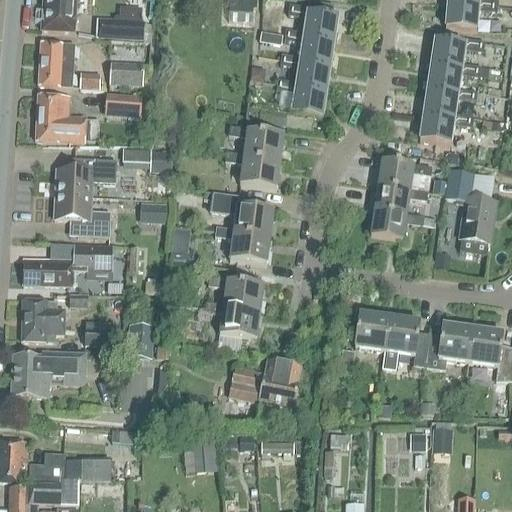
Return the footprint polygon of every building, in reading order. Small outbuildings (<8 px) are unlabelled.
[(42,0),(40,35),(73,37),(75,0),(42,0)] [(241,0),(242,1),(225,0),(225,11),(227,11),(226,25),(251,26),(251,12),(255,12),(255,0),(241,0)] [(496,6),(477,4),(447,2),(444,33),(474,35),(476,14),(495,16),(496,6)] [(304,22),(302,37),(334,42),(337,21),(330,20),(332,9),(307,5),(305,12),(288,9),(287,19),(304,22)] [(146,26),(110,25),(109,43),(145,45),(146,26)] [(330,66),(334,42),(302,37),(284,34),(283,44),(301,47),(298,62),(330,66)] [(481,56),(483,47),(464,44),(463,48),(433,44),(430,69),(460,74),(461,69),(463,53),(481,56)] [(39,46),(37,90),(71,92),(73,49),(39,46)] [(297,72),(294,87),(326,92),(330,66),(298,62),(280,59),(279,69),(297,72)] [(142,69),(108,67),(107,95),(129,96),(129,92),(141,92),(142,69)] [(479,72),(461,69),(460,74),(430,69),(426,95),(456,99),(457,94),(460,79),(477,81),(479,72)] [(250,71),(248,84),(262,86),(264,73),(250,71)] [(99,78),(78,76),(77,93),(98,95),(99,78)] [(322,124),(326,92),(294,87),(277,84),(275,94),(293,97),(290,118),(322,124)] [(456,99),(426,95),(422,120),(453,125),(453,119),(456,103),(474,106),(475,97),(457,94),(456,99)] [(138,123),(148,124),(150,106),(140,105),(140,102),(104,99),(102,121),(138,124),(138,123)] [(37,100),(34,145),(58,146),(58,145),(83,147),(84,122),(66,121),(67,102),(37,100)] [(259,113),(258,127),(283,130),(285,116),(259,113)] [(471,122),(453,119),(453,125),(422,120),(418,145),(449,150),(452,128),(470,131),(471,122)] [(503,127),(490,125),(489,134),(502,136),(503,127)] [(245,142),(243,158),(279,163),(282,140),(247,136),(247,132),(229,130),(228,140),(245,142)] [(132,155),(131,176),(169,178),(170,156),(132,155)] [(279,163),(243,158),(225,156),(224,166),(241,168),(239,189),(275,194),(279,163)] [(90,200),(91,187),(114,188),(115,165),(70,163),(70,175),(55,175),(54,199),(90,200)] [(381,165),(377,191),(409,196),(409,193),(411,177),(429,180),(430,171),(412,168),(411,170),(381,165)] [(495,206),(469,202),(473,179),(447,175),(442,203),(464,207),(458,244),(456,243),(454,255),(482,259),(484,248),(488,248),(495,206)] [(427,196),(409,193),(409,196),(377,191),(373,216),(405,220),(405,218),(408,202),(425,205),(427,196)] [(269,242),(272,216),(237,211),(238,201),(212,198),(209,218),(234,221),(233,233),(232,237),(269,242)] [(89,215),(90,200),(54,199),(53,224),(77,225),(76,241),(108,242),(109,216),(89,215)] [(166,208),(139,207),(138,228),(165,229),(166,208)] [(423,221),(405,218),(405,220),(373,216),(369,241),(401,246),(404,227),(421,230),(423,221)] [(265,269),(269,242),(232,237),(233,233),(215,231),(214,241),(231,243),(228,264),(265,269)] [(22,264),(22,290),(72,291),(72,275),(110,276),(111,250),(71,249),(71,264),(22,264)] [(128,252),(127,280),(137,280),(138,252),(128,252)] [(193,254),(170,252),(169,265),(191,268),(193,254)] [(225,292),(222,308),(222,312),(259,317),(262,291),(227,286),(227,283),(209,280),(207,290),(225,292)] [(160,286),(144,285),(143,299),(159,300),(160,286)] [(67,299),(67,312),(86,312),(86,299),(67,299)] [(21,305),(20,346),(54,347),(55,340),(63,340),(64,313),(55,313),(55,306),(21,305)] [(255,344),(259,317),(222,312),(222,308),(205,306),(204,316),(221,318),(218,339),(255,344)] [(388,322),(358,318),(354,352),(383,356),(384,356),(388,322)] [(418,326),(388,322),(384,356),(383,356),(380,373),(394,375),(396,357),(413,360),(411,370),(424,372),(428,337),(417,336),(418,326)] [(113,326),(83,325),(82,351),(112,352),(113,326)] [(153,331),(127,329),(124,362),(151,365),(153,331)] [(438,363),(467,367),(471,333),(442,329),(440,339),(428,337),(424,372),(436,373),(438,363)] [(501,338),(471,333),(467,367),(496,371),(494,386),(509,386),(511,354),(500,350),(501,338)] [(109,367),(110,353),(85,353),(84,366),(109,367)] [(350,381),(353,356),(340,355),(337,379),(350,381)] [(40,361),(11,360),(10,401),(47,402),(47,388),(83,389),(84,357),(41,356),(40,361)] [(234,372),(231,387),(227,403),(257,409),(258,405),(292,412),(297,387),(296,387),(299,372),(266,365),(264,378),(234,372)] [(169,377),(158,377),(156,400),(167,401),(169,377)] [(436,425),(437,455),(457,455),(456,424),(436,425)] [(432,452),(431,435),(415,436),(416,453),(432,452)] [(249,458),(261,458),(260,436),(248,437),(249,458)] [(346,440),(329,439),(328,454),(345,455),(346,440)] [(27,446),(0,444),(0,485),(25,487),(27,446)] [(223,474),(222,445),(200,446),(201,475),(223,474)] [(411,456),(385,456),(385,466),(399,466),(399,475),(411,475),(411,456)] [(322,472),(322,481),(334,481),(334,472),(334,457),(323,457),(322,472)] [(27,469),(26,489),(58,488),(76,487),(76,484),(109,485),(109,463),(79,463),(79,465),(63,465),(64,458),(42,458),(42,470),(27,469)] [(487,480),(475,480),(475,504),(487,504),(487,480)] [(36,511),(37,508),(76,509),(76,487),(58,488),(26,489),(26,492),(8,492),(7,511),(36,511)]
